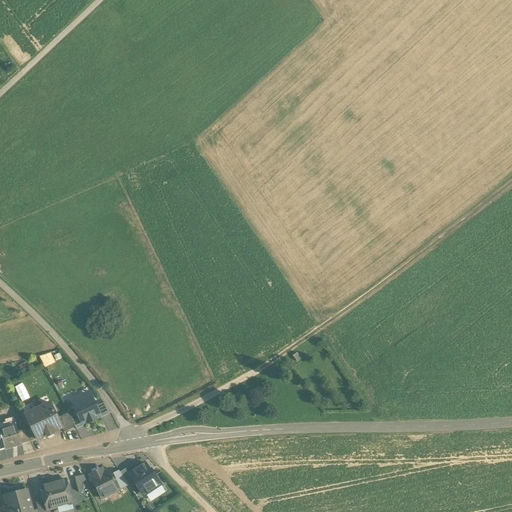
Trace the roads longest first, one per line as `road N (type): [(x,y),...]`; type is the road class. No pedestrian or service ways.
road 1 (tertiary): [(0,470),(187,434),(511,421)]
road 2 (track): [(511,185),(262,368),(128,431)]
road 3 (track): [(131,445),(99,388),(0,282)]
road 4 (track): [(0,94),(101,0)]
